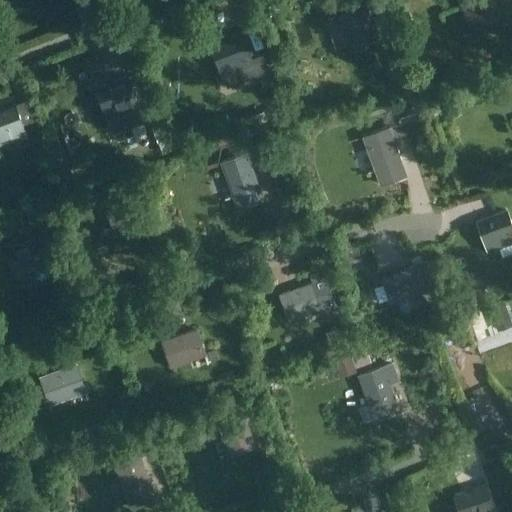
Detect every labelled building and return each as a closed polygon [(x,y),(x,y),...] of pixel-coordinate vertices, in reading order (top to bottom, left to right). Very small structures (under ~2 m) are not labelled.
[(501,21),(494,0),(466,0),(461,2),(472,31),(501,21)] [(374,22),(368,4),(339,14),(349,44),(385,32),(381,20),(374,22)] [(477,41),(474,31),(464,35),(467,44),(477,41)] [(253,64),(242,35),(213,45),(223,75),(253,64)] [(138,84),(135,74),(97,88),(108,117),(137,107),(130,87),(138,84)] [(43,139),(30,101),(16,106),(15,105),(0,110),(0,144),(24,135),(27,144),(43,139)] [(405,176),(389,128),(364,136),(380,184),(405,176)] [(262,160),(259,149),(222,162),(238,208),(263,199),(251,164),(262,160)] [(138,219),(126,185),(101,194),(113,228),(138,219)] [(100,202),(97,192),(86,196),(88,206),(100,202)] [(511,241),(511,223),(507,210),(478,221),(488,250),(511,241)] [(47,267),(36,238),(7,249),(18,278),(47,267)] [(435,287),(427,262),(383,278),(392,303),(435,287)] [(484,285),(470,276),(460,291),(475,301),(484,285)] [(323,307),(315,282),(281,294),(289,319),(323,307)] [(442,315),(440,307),(433,309),(436,317),(442,315)] [(511,325),(511,323),(507,309),(492,315),(498,331),(511,325)] [(354,337),(349,324),(332,330),(336,343),(354,337)] [(206,354),(197,329),(163,341),(172,366),(206,354)] [(349,356),(333,362),(338,377),(354,371),(349,356)] [(399,379),(393,364),(359,375),(374,418),(399,410),(390,382),(399,379)] [(84,390),(75,365),(42,377),(51,402),(84,390)] [(132,408),(128,395),(121,397),(124,410),(132,408)] [(254,445),(242,411),(217,420),(229,454),(254,445)] [(150,432),(144,418),(121,428),(126,441),(150,432)] [(113,444),(110,434),(102,437),(105,446),(113,444)] [(154,494),(138,448),(113,457),(129,503),(154,494)] [(494,511),(486,486),(456,495),(461,511),(494,511)]
